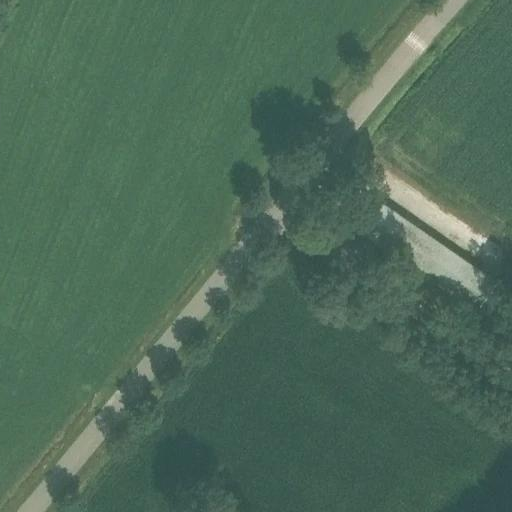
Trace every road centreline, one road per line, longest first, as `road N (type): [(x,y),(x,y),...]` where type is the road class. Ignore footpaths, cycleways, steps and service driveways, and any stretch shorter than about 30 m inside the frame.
road 1 (unclassified): [(29,511),(452,0)]
road 2 (track): [(511,385),(267,219)]
